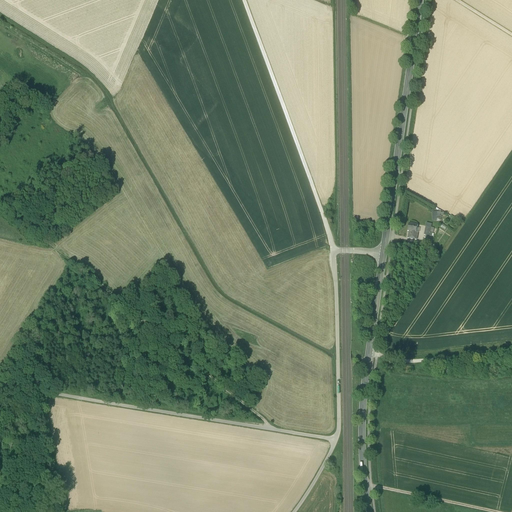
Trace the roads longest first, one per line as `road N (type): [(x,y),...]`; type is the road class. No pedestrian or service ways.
road 1 (track): [(0,203),(272,430)]
road 2 (unclassified): [(335,440),(0,384)]
road 3 (track): [(243,0),(334,252)]
road 4 (primary): [(367,511),(361,428),(383,254)]
road 5 (primary): [(383,254),(420,0)]
road 6 (track): [(511,150),(388,329),(382,357)]
road 7 (unclassified): [(335,440),(333,254),(383,254)]
road 8 (track): [(369,353),(400,362),(511,353)]
road 9 (track): [(364,486),(499,511)]
